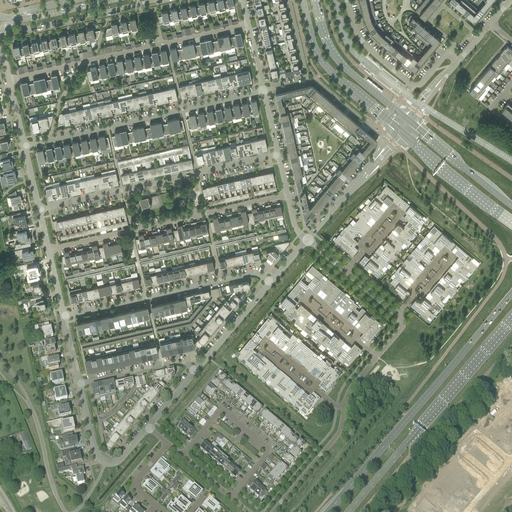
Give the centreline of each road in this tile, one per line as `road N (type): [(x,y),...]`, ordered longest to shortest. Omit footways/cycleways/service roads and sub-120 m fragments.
road 1 (secondary): [(511,293),(328,511)]
road 2 (secondary): [(349,511),(511,319)]
road 3 (residential): [(8,80),(248,25)]
road 4 (unclassified): [(48,251),(287,195)]
road 5 (unclassified): [(39,209),(277,155)]
road 6 (unclassified): [(25,147),(262,92)]
road 7 (unclassified): [(63,316),(251,272),(268,284)]
road 8 (residential): [(180,455),(220,409),(269,451),(230,497)]
road 9 (residential): [(347,0),(357,35),(414,86),(447,53),(457,61)]
road 10 (secondary): [(303,0),(323,63),(397,128)]
road 11 (secondary): [(0,30),(156,0)]
road 12 (secondary): [(406,118),(331,52),(316,0)]
road 13 (secondary): [(402,132),(511,224)]
road 14 (residential): [(313,388),(259,345),(267,342),(314,381)]
road 15 (residential): [(354,337),(303,297),(311,294),(356,332)]
road 16 (secondary): [(511,205),(410,122)]
road 17 (residential): [(343,408),(336,437),(272,511)]
road 18 (secondary): [(118,0),(0,21)]
road 19 (unclassified): [(80,384),(179,362),(194,372)]
road 20 (residential): [(414,294),(445,250),(453,257),(418,297)]
road 21 (residential): [(363,249),(393,205),(401,212),(367,252)]
